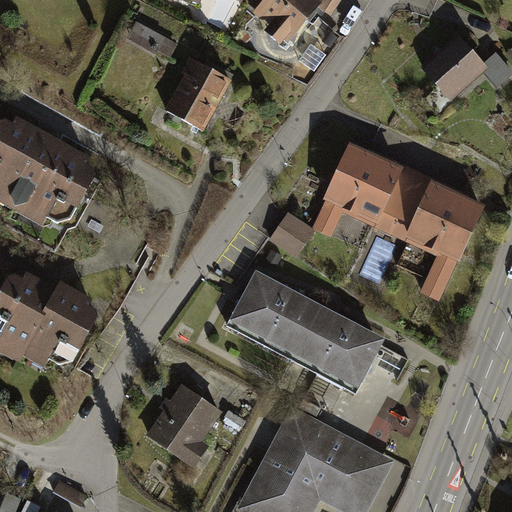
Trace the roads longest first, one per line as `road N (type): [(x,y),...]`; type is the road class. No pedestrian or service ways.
road 1 (residential): [(386,0),(139,338),(80,464)]
road 2 (tertiary): [(434,511),(511,310)]
